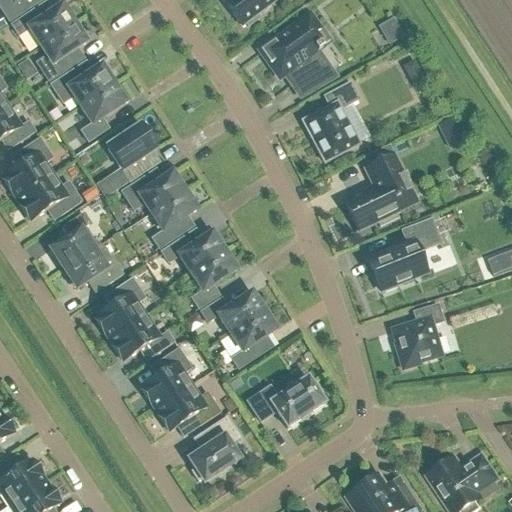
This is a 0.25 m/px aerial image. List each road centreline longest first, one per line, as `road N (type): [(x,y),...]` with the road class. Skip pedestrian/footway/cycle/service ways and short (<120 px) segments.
road 1 (residential): [(365,418),(322,273),(295,215),(245,118),(161,0)]
road 2 (residential): [(184,511),(0,233)]
road 3 (residential): [(0,363),(98,511)]
road 4 (residential): [(238,511),(357,435),(365,418)]
road 5 (residential): [(365,418),(511,404)]
